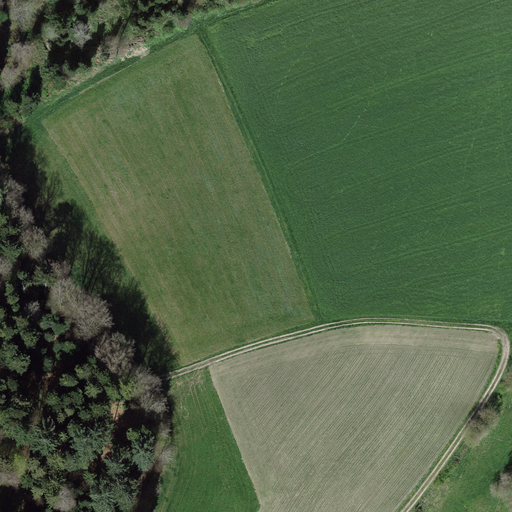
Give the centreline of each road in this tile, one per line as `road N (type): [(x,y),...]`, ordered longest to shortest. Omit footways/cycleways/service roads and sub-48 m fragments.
road 1 (track): [(493,329),(358,321),(263,342),(157,379),(9,477),(6,511)]
road 2 (track): [(397,511),(503,363),(506,342),(493,329)]
